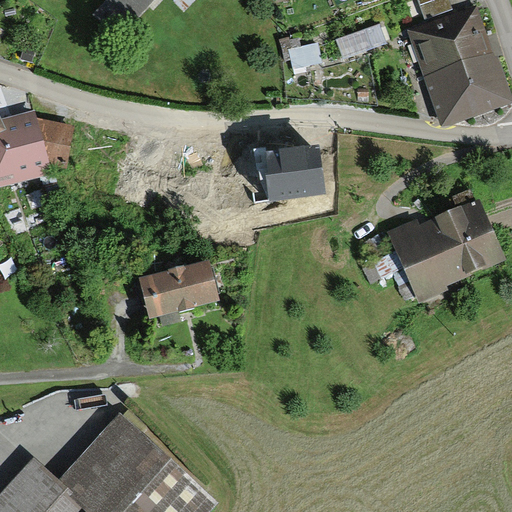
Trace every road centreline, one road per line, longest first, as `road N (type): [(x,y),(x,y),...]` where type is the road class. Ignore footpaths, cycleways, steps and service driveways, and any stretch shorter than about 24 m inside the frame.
road 1 (residential): [(0,71),(165,121),(339,118),(511,133)]
road 2 (residential): [(0,374),(137,368)]
